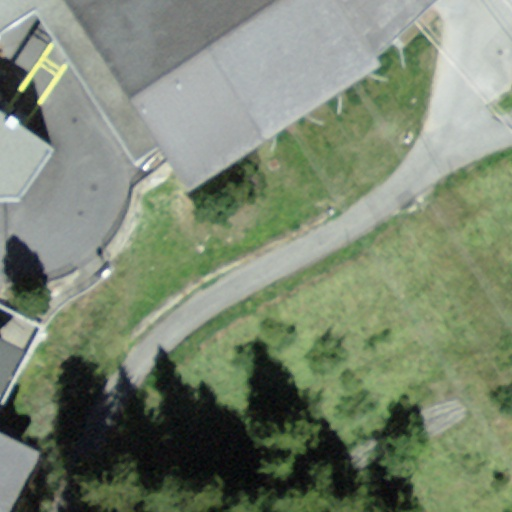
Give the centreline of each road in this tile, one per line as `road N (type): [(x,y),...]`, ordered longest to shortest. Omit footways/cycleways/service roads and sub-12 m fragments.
road 1 (residential): [(511,130),(217,289),(137,359),(95,434),(66,511)]
road 2 (residential): [(69,0),(45,24),(48,64),(91,165),(84,223),(0,245)]
